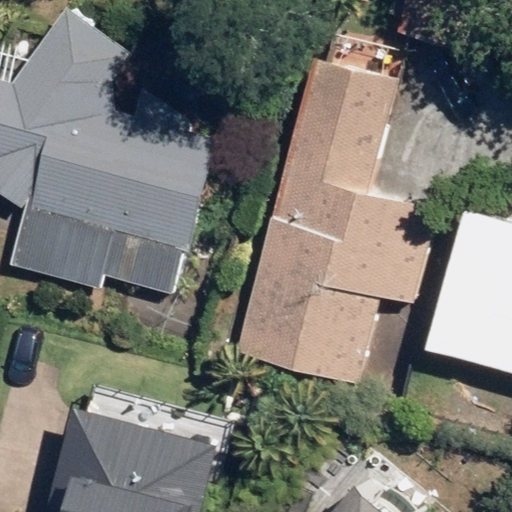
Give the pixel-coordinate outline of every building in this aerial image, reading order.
[(477,52),(492,0),(403,0),(396,27),(477,52)] [(214,136),(186,127),(191,115),(147,85),(129,111),(116,107),(115,76),(136,52),(75,1),(12,77),(0,73),(0,188),(24,208),(9,262),(95,287),(100,272),(169,292),(214,136)] [(434,205),(364,184),(397,75),(321,52),(233,346),(350,381),(377,294),(404,302),(434,205)] [(511,368),(511,210),(477,200),(433,345),(511,368)] [(207,511),(229,442),(87,397),(50,511),(207,511)] [(411,511),(372,477),(340,511),(411,511)]
